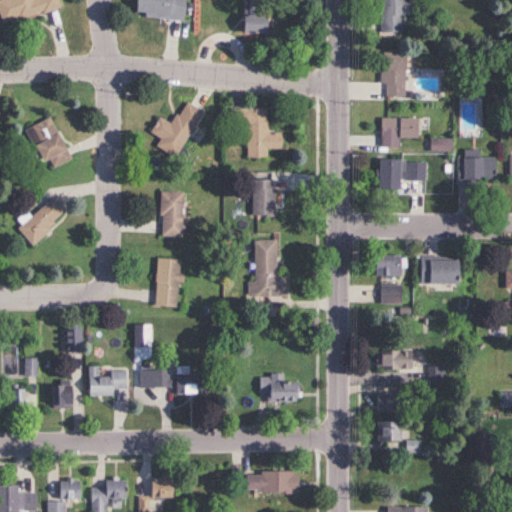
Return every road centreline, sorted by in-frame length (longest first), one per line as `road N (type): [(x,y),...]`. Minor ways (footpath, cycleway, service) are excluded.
road 1 (tertiary): [(344,511),(340,0)]
road 2 (residential): [(0,444),(346,441)]
road 3 (residential): [(341,85),(0,68)]
road 4 (residential): [(109,274),(113,68),(103,0)]
road 5 (residential): [(511,223),(343,220)]
